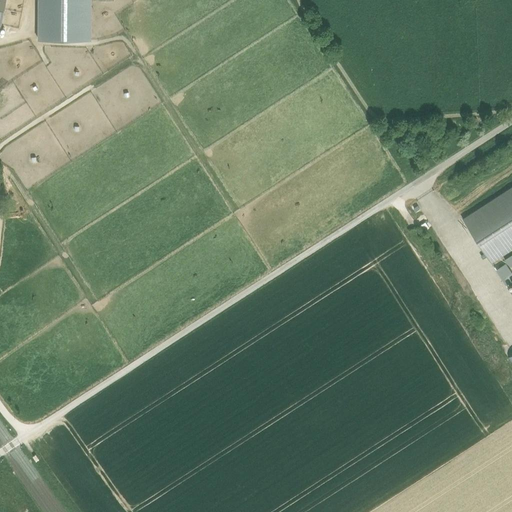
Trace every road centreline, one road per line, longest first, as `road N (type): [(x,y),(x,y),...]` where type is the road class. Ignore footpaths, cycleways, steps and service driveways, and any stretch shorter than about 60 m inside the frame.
road 1 (track): [(511,122),(25,436)]
road 2 (track): [(511,109),(384,120),(367,113),(296,0)]
